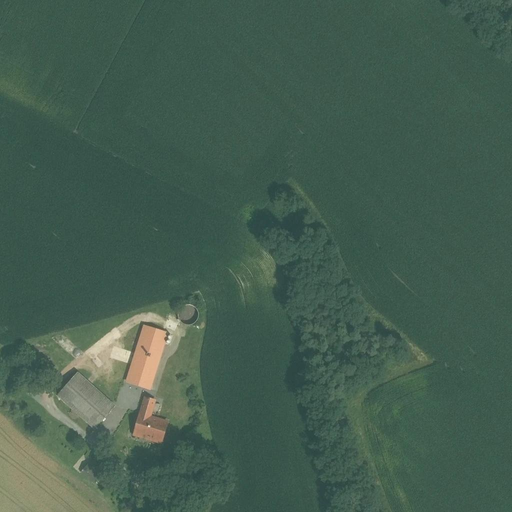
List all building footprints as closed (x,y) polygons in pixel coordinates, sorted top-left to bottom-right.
[(198,319),(198,315),(198,311),(195,308),(192,306),(188,305),(184,306),(181,308),(178,311),(178,315),(179,319),(181,323),(184,325),(188,326),(192,325),(196,322),(198,319)] [(145,327),(131,371),(130,371),(123,392),(145,399),(154,402),(167,406),(174,384),(153,377),(154,374),(162,376),(164,369),(156,367),(167,333),(145,327)] [(16,329),(2,346),(9,352),(15,346),(23,336),(16,329)] [(199,344),(176,336),(168,361),(191,369),(199,344)] [(45,371),(15,346),(9,352),(9,353),(39,378),(45,371)] [(115,407),(77,373),(57,395),(95,429),(115,407)] [(145,399),(140,414),(139,414),(133,435),(144,438),(145,437),(153,439),(154,441),(162,443),(167,422),(150,417),(154,402),(145,399)] [(243,461),(224,455),(222,463),(241,469),(243,461)] [(104,474),(90,462),(81,472),(94,484),(104,474)]
